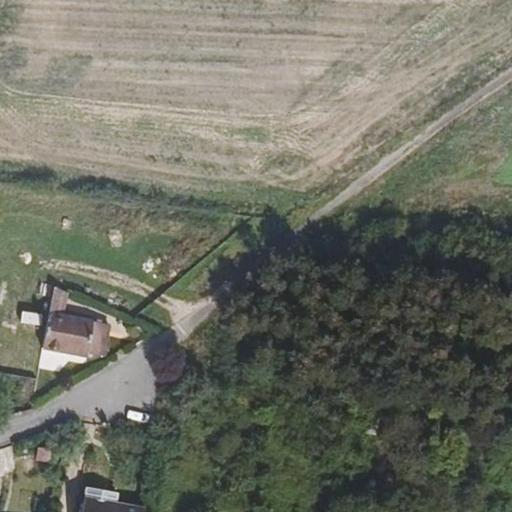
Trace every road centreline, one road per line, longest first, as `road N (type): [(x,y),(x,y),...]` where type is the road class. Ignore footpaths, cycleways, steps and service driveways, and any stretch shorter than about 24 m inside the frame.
road 1 (track): [(205,311),(233,281),(511,76)]
road 2 (residential): [(0,433),(84,404),(205,311)]
